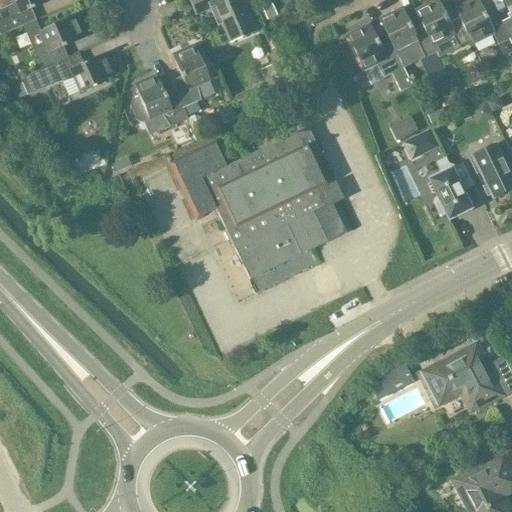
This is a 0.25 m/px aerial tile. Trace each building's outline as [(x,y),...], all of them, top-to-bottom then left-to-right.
[(9,0),(12,7),(0,12),(0,36),(35,21),(30,11),(53,1),(52,0),(9,0)] [(187,0),(194,16),(209,9),(217,28),(222,26),(230,44),(253,34),(238,0),(187,0)] [(437,0),(414,11),(422,27),(431,47),(432,47),(452,37),(458,47),(468,42),(458,19),(448,23),(437,0)] [(475,0),(474,0),(453,10),(458,19),(468,42),(470,45),(492,35),(497,45),(508,40),(500,22),(497,17),(487,22),(475,0)] [(511,0),(501,0),(508,14),(506,15),(508,19),(500,22),(508,40),(510,45),(511,44),(511,0)] [(401,9),(378,21),(389,43),(395,56),(396,55),(402,68),(423,58),(424,59),(435,54),(432,47),(431,47),(422,27),(412,32),(401,9)] [(44,45),(33,53),(40,71),(44,69),(67,59),(62,49),(84,39),(74,16),(39,32),(44,45)] [(368,25),(346,36),(363,71),(376,65),(383,79),(391,75),(400,93),(412,87),(403,69),(402,68),(396,55),(395,56),(389,43),(380,48),(368,25)] [(181,77),(170,82),(175,93),(186,117),(199,111),(195,103),(200,101),(194,88),(208,82),(194,47),(171,56),(181,77)] [(40,71),(20,80),(27,96),(51,85),(73,80),(78,92),(114,77),(104,54),(82,64),(78,54),(67,59),(44,69),(40,71)] [(278,65),(262,72),(273,95),(288,87),(278,65)] [(132,101),(131,107),(137,122),(143,124),(149,121),(161,116),(170,129),(187,121),(186,120),(187,120),(186,117),(175,93),(165,97),(156,76),(133,86),(139,99),(132,101)] [(442,111),(426,118),(430,127),(446,120),(442,111)] [(387,125),(393,141),(418,131),(412,115),(387,125)] [(215,145),(173,166),(198,217),(215,210),(248,280),(327,243),(345,234),(331,204),(322,185),(324,184),(312,159),(320,155),(307,128),(226,167),(215,145)] [(511,158),(504,142),(468,159),(486,197),(490,195),(492,199),(496,197),(497,200),(511,194),(509,190),(511,188),(511,185),(504,170),(511,166),(511,158)] [(441,175),(428,181),(436,198),(433,199),(432,203),(438,215),(442,217),(445,215),(447,220),(469,210),(460,192),(472,186),(462,165),(455,167),(447,165),(444,159),(436,164),(441,175)] [(483,328),(472,334),(475,341),(476,341),(479,345),(489,339),(483,328)] [(475,341),(414,375),(435,412),(459,399),(469,418),(511,394),(511,378),(505,366),(501,360),(490,366),(479,345),(476,341),(475,341)] [(372,387),(377,398),(413,380),(404,362),(394,365),(372,387)] [(511,478),(502,459),(456,483),(471,511),(505,511),(497,496),(511,487),(511,478)]
